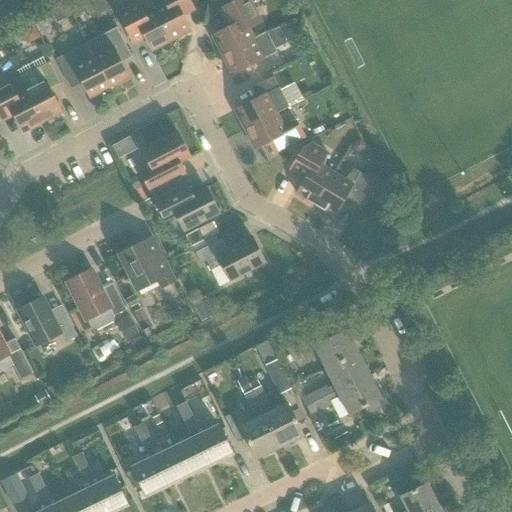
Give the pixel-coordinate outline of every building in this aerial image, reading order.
[(155,9),(150,0),(143,0),(131,7),(130,6),(118,12),(128,34),(140,28),(152,52),(172,41),(155,9)] [(172,41),(191,31),(183,15),(194,10),(189,0),(164,0),(166,3),(155,9),(172,41)] [(222,56),(254,39),(249,28),(260,19),(250,0),(237,0),(226,6),(235,24),(212,36),(222,56)] [(18,34),(24,45),(40,37),(34,25),(18,34)] [(117,28),(100,36),(87,43),(110,88),(130,78),(117,54),(128,49),(117,28)] [(268,33),(255,40),(254,39),(222,56),(233,75),(256,63),(262,74),(283,63),(274,46),(268,33)] [(87,43),(56,60),(67,81),(78,75),(90,98),(110,88),(87,43)] [(27,49),(10,56),(17,72),(34,65),(27,49)] [(61,84),(50,63),(19,78),(26,91),(43,123),(62,113),(50,89),(61,84)] [(277,114),(290,107),(274,77),(253,88),(258,98),(235,110),(245,130),(277,114)] [(26,91),(17,95),(10,82),(0,87),(0,115),(11,110),(23,133),(43,123),(26,91)] [(297,121),(283,124),(277,114),(245,130),(255,150),(280,137),(285,148),(305,138),(297,121)] [(166,170),(190,158),(177,132),(167,137),(155,143),(142,150),(151,166),(140,172),(151,192),(172,181),(166,170)] [(306,200),(315,206),(334,173),(324,167),(328,153),(312,144),(303,146),(290,169),(305,178),(297,193),(307,199),(306,200)] [(334,173),(315,206),(325,211),(325,210),(335,216),(345,198),(359,206),(374,181),(355,169),(345,179),(334,173)] [(182,201),(176,190),(155,201),(166,221),(176,216),(184,232),(219,214),(206,188),(182,201)] [(379,198),(386,212),(397,206),(390,192),(379,198)] [(265,263),(252,237),(228,250),(222,239),(195,253),(201,264),(207,261),(220,287),(265,263)] [(120,255),(138,290),(159,280),(163,287),(174,281),(152,238),(120,255)] [(67,282),(87,321),(88,320),(92,329),(99,331),(114,323),(116,315),(126,310),(113,284),(102,290),(97,281),(91,269),(67,282)] [(241,294),(252,287),(246,276),(235,283),(241,294)] [(127,300),(132,309),(141,304),(136,295),(127,300)] [(18,310),(37,346),(60,334),(64,342),(77,336),(65,313),(54,319),(43,298),(18,310)] [(118,324),(128,343),(141,336),(131,317),(118,324)] [(325,369),(359,353),(348,330),(315,347),(311,339),(297,346),(306,363),(313,360),(311,357),(318,354),(325,369)] [(33,374),(15,339),(4,345),(0,337),(0,360),(9,356),(21,380),(33,374)] [(337,392),(371,375),(359,353),(325,369),(334,387),(328,390),(327,388),(303,400),(307,406),(337,392)] [(266,367),(281,396),(294,389),(279,360),(266,367)] [(371,375),(337,392),(307,406),(311,415),(334,403),(333,401),(340,397),(348,415),(366,406),(368,410),(372,412),(380,408),(381,404),(379,400),(383,398),(371,375)] [(49,387),(52,398),(66,395),(63,384),(49,387)] [(281,448),(304,437),(287,403),(269,412),(266,405),(269,404),(261,387),(252,391),(281,448)] [(241,426),(257,460),(281,448),(252,391),(244,395),(252,412),(255,410),(258,417),(241,426)] [(184,405),(174,410),(187,436),(198,431),(184,405)] [(139,426),(168,485),(189,474),(176,448),(165,453),(161,445),(155,448),(144,424),(139,426)] [(139,426),(135,428),(147,452),(141,455),(145,463),(133,468),(146,495),(168,485),(139,426)] [(211,464),(233,453),(220,427),(198,437),(211,464)] [(336,440),(340,449),(353,441),(349,433),(336,440)] [(189,474),(211,464),(198,437),(176,448),(189,474)] [(99,475),(93,478),(81,454),(77,456),(104,511),(111,511),(128,504),(114,478),(103,483),(99,475)] [(84,482),(78,485),(82,493),(71,499),(77,511),(104,511),(77,456),(73,458),(84,482)] [(265,458),(254,462),(262,483),(272,479),(265,458)] [(10,473),(0,477),(0,484),(6,497),(19,491),(10,473)] [(56,495),(50,498),(38,475),(34,477),(51,511),(77,511),(71,499),(60,504),(56,495)] [(51,511),(34,477),(30,479),(42,503),(36,506),(38,511),(51,511)] [(405,511),(429,511),(439,507),(428,483),(401,497),(408,511),(405,511)] [(6,511),(14,511),(7,499),(1,502),(6,511)] [(374,511),(370,503),(351,511),(374,511)]
